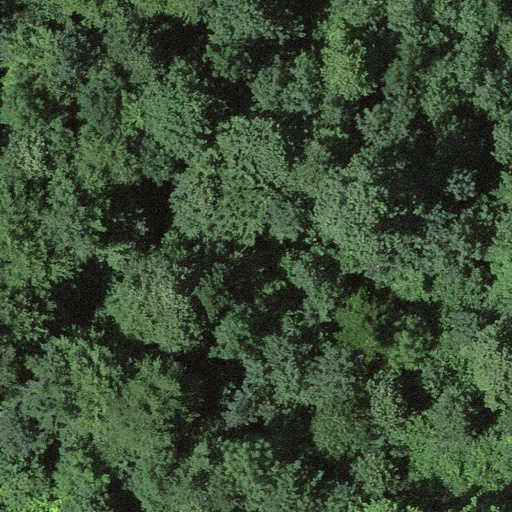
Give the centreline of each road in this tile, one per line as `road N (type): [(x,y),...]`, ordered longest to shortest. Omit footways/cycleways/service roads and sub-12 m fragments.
road 1 (track): [(0,391),(207,150),(319,0)]
road 2 (track): [(134,0),(0,97)]
